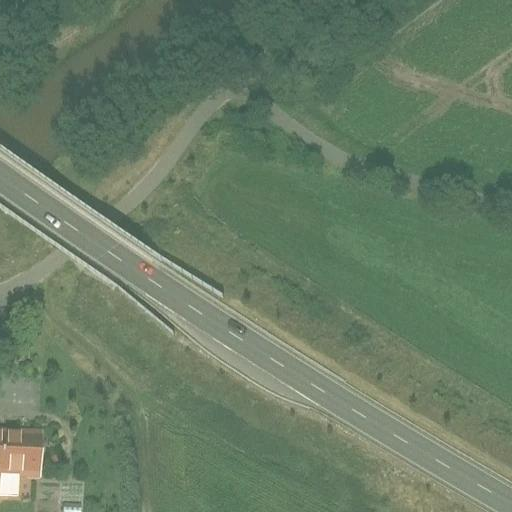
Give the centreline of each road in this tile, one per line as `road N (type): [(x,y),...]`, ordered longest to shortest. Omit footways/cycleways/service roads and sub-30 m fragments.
road 1 (primary): [(0,185),(295,385),(511,511)]
road 2 (unclassified): [(348,0),(211,100),(148,183),(32,276),(0,292)]
road 3 (track): [(242,76),(327,146),(409,181),(511,208)]
